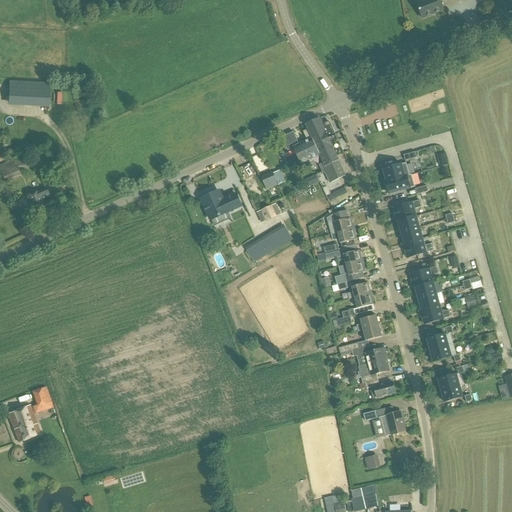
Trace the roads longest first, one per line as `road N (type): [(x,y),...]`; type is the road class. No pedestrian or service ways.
road 1 (unclassified): [(429,511),(424,426),(339,101)]
road 2 (residential): [(0,258),(339,101)]
road 3 (unclassified): [(339,101),(511,14)]
